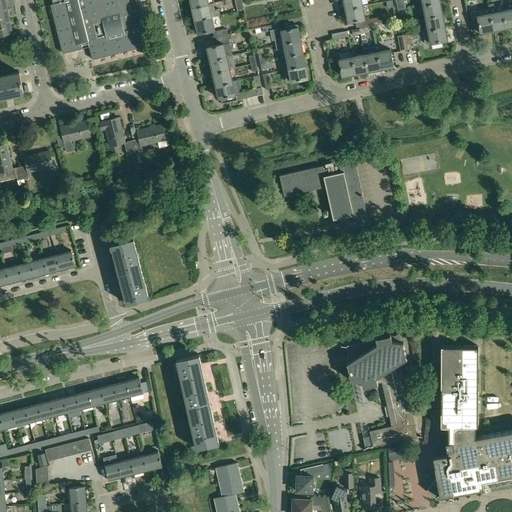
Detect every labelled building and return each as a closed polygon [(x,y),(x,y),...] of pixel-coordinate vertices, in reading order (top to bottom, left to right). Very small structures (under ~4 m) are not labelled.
[(51,0),(53,4),(50,5),(57,33),(63,53),(65,59),(77,56),(76,50),(82,49),(82,48),(89,46),(92,60),(148,46),(143,26),(136,0),(51,0)] [(244,9),(243,5),(241,0),(234,0),(237,10),(244,9)] [(343,0),(346,10),(362,7),(360,0),(343,0)] [(442,15),(440,2),(423,5),(425,18),(442,15)] [(208,4),(192,8),(195,21),(211,17),(220,15),(218,9),(214,10),(213,3),(208,4)] [(493,3),(488,4),(490,14),(493,30),(506,28),(503,11),(502,5),(494,7),(493,3)] [(503,11),(506,28),(511,26),(511,5),(510,6),(510,10),(503,11)] [(362,7),(346,10),(348,22),(347,22),(348,23),(355,21),(357,28),(383,23),(382,18),(368,21),(367,18),(365,19),(365,18),(364,18),(362,7)] [(0,10),(0,22),(9,21),(7,9),(0,10)] [(493,30),(490,14),(478,16),(478,15),(478,16),(477,12),(470,13),(473,26),(479,25),(480,33),(481,33),(481,32),(493,30)] [(444,28),(442,15),(425,18),(427,25),(423,25),(424,31),(428,30),(428,31),(444,28)] [(214,28),(211,17),(195,21),(197,32),(197,33),(214,29),(214,28)] [(0,35),(12,33),(9,21),(0,22),(0,35)] [(274,39),(275,44),(300,40),(298,28),(298,27),(281,30),(279,29),(278,24),(262,27),(263,32),(271,31),(272,37),(274,39)] [(447,39),(444,28),(428,31),(430,42),(430,43),(447,40),(447,39)] [(213,32),(214,38),(228,35),(226,29),(213,32)] [(347,32),(332,35),(333,41),(348,38),(347,32)] [(408,34),(402,35),(405,50),(411,49),(408,34)] [(228,35),(214,38),(215,43),(229,40),(228,35)] [(216,46),(206,48),(207,49),(210,60),(226,56),(232,55),(229,43),(230,43),(229,40),(215,43),(216,46)] [(300,40),(275,44),(276,50),(285,49),(286,56),(303,53),(300,40)] [(370,48),(363,49),(364,54),(367,71),(368,71),(368,73),(375,72),(375,70),(380,69),(377,52),(376,47),(370,48)] [(377,52),(380,69),(392,67),(393,67),(390,49),(389,49),(389,50),(377,52)] [(288,68),(305,65),(303,53),(286,56),(287,62),(280,64),(282,70),(283,69),(288,68)] [(367,71),(364,54),(352,57),(355,74),(360,72),(361,74),(367,73),(367,71)] [(210,60),(213,73),(229,69),(226,56),(210,60)] [(355,74),(352,57),(340,59),(339,59),(342,76),(343,76),(355,74)] [(307,77),(305,65),(288,68),(283,69),(286,82),(308,78),(308,77),(307,77)] [(213,73),(216,85),(232,82),(229,69),(213,73)] [(0,76),(0,97),(19,94),(23,93),(19,72),(0,76)] [(268,73),(262,74),(266,90),(271,88),(268,73)] [(218,98),(220,98),(221,104),(263,94),(261,87),(256,88),(239,92),(237,81),(232,82),(216,85),(218,97),(218,98)] [(118,145),(124,143),(124,142),(118,117),(103,121),(104,122),(99,123),(101,130),(105,129),(110,147),(111,153),(119,151),(118,145)] [(71,144),(71,140),(89,136),(86,121),(60,127),(62,135),(57,137),(59,149),(65,148),(66,152),(74,150),(72,143),(71,144)] [(137,157),(143,155),(141,146),(158,142),(159,148),(167,146),(166,140),(162,125),(137,131),(139,139),(133,140),(136,152),(137,157)] [(125,144),(124,143),(127,155),(129,154),(136,152),(133,140),(127,142),(127,143),(125,144)] [(17,180),(22,179),(20,167),(12,169),(6,144),(0,145),(0,181),(17,177),(17,180)] [(26,166),(20,167),(22,179),(29,178),(28,172),(53,166),(50,151),(24,157),(26,166)] [(368,162),(367,156),(340,162),(341,166),(324,170),(323,165),(279,175),(284,196),(326,187),(333,219),(341,217),(342,221),(339,222),(340,226),(343,225),(344,229),(369,224),(356,165),(368,162)] [(65,226),(51,230),(52,235),(66,231),(65,226)] [(119,274),(140,269),(133,240),(134,240),(134,239),(110,245),(111,246),(111,245),(119,274)] [(55,255),(59,270),(74,266),(74,267),(75,266),(71,250),(70,251),(55,255)] [(55,255),(43,258),(47,273),(59,270),(55,255)] [(30,261),(34,276),(47,273),(43,258),(30,261)] [(30,261),(18,265),(22,280),(34,276),(30,261)] [(5,268),(9,283),(22,280),(18,265),(5,268)] [(5,268),(0,269),(0,285),(9,283),(5,268)] [(140,269),(119,274),(126,303),(126,304),(149,298),(149,297),(148,298),(140,269)] [(368,447),(370,448),(373,446),(375,447),(377,445),(380,445),(382,444),(385,444),(387,443),(390,443),(392,442),(395,442),(397,441),(399,441),(402,440),(404,440),(407,439),(409,439),(411,438),(414,438),(416,436),(422,437),(422,436),(416,436),(404,378),(400,362),(406,359),(405,356),(405,353),(404,351),(404,348),(402,345),(403,342),(395,341),(394,336),(399,334),(399,333),(394,336),(392,336),(390,336),(390,334),(389,335),(376,338),(376,337),(375,338),(376,340),(375,340),(372,340),(370,341),(367,341),(365,343),(362,342),(360,344),(357,343),(355,345),(353,344),(350,346),(348,345),(346,347),(340,346),(340,347),(346,347),(349,362),(346,364),(348,366),(347,369),(349,372),(349,375),(350,377),(350,380),(361,382),(363,388),(364,388),(364,387),(376,384),(376,385),(378,385),(377,383),(381,382),(391,426),(369,431),(372,446),(370,447),(367,447),(363,450),(368,447)] [(440,426),(443,426),(448,426),(447,442),(445,443),(446,451),(447,450),(447,454),(432,457),(436,478),(426,490),(435,498),(482,489),(483,489),(482,482),(511,475),(511,430),(475,437),(475,426),(477,426),(478,346),(441,346),(440,426)] [(199,355),(176,360),(176,361),(177,361),(183,389),(205,384),(198,355),(199,355)] [(138,378),(126,381),(130,396),(142,393),(143,393),(139,377),(138,377),(138,378)] [(117,399),(130,396),(126,381),(113,384),(117,399)] [(113,384),(101,388),(105,402),(117,399),(113,384)] [(205,384),(183,389),(190,418),(212,414),(205,384)] [(105,402),(101,388),(88,391),(92,406),(105,402)] [(88,391),(76,394),(80,409),(92,406),(88,391)] [(80,409),(76,394),(63,397),(67,412),(80,409)] [(63,397),(51,401),(54,416),(67,412),(63,397)] [(38,404),(42,419),(54,416),(51,401),(38,404)] [(38,404),(25,407),(29,422),(42,419),(38,404)] [(13,411),(16,426),(29,422),(25,407),(13,411)] [(13,411),(0,414),(4,429),(16,426),(13,411)] [(218,443),(212,414),(190,418),(196,448),(196,449),(219,443),(218,443)] [(147,427),(148,431),(153,430),(151,422),(145,424),(146,427),(147,427)] [(145,424),(137,426),(139,433),(148,431),(147,427),(146,427),(145,424)] [(88,438),(82,440),(85,452),(92,450),(88,438)] [(78,454),(85,452),(82,440),(75,442),(78,454)] [(72,455),(78,454),(75,442),(69,443),(72,455)] [(66,457),(72,455),(69,443),(63,445),(66,457)] [(60,458),(66,457),(63,445),(57,447),(60,458)] [(54,460),(60,458),(57,447),(51,448),(54,460)] [(48,462),(54,460),(51,448),(45,450),(48,462)] [(143,456),(147,470),(161,467),(162,467),(158,451),(158,452),(143,456)] [(44,453),(37,455),(39,462),(46,461),(44,453)] [(143,456),(130,459),(134,474),(147,470),(143,456)] [(130,459),(118,462),(121,477),(134,474),(130,459)] [(109,480),(121,477),(118,462),(105,465),(105,464),(105,465),(108,481),(109,480)] [(329,462),(322,464),(306,468),(307,473),(303,474),(303,475),(297,475),(296,478),(294,480),(294,486),(296,488),(296,491),(312,492),(312,488),(314,487),(315,481),(312,479),(313,473),(324,470),(324,469),(330,467),(329,462)] [(220,476),(222,482),(238,478),(238,479),(240,478),(239,471),(236,472),(234,463),(216,467),(218,477),(220,476)] [(240,486),(238,479),(238,478),(222,482),(219,482),(221,491),(224,490),(225,496),(233,494),(233,495),(243,492),(242,486),(240,486)] [(370,486),(360,487),(361,507),(375,506),(374,493),(380,492),(379,478),(370,479),(370,486)] [(345,496),(348,490),(337,485),(331,497),(333,498),(336,511),(340,511),(348,511),(345,496)] [(71,503),(86,502),(84,487),(85,487),(85,486),(69,488),(71,503)] [(219,507),(220,511),(222,511),(236,509),(239,508),(237,502),(235,502),(233,495),(233,494),(225,496),(214,498),(216,507),(219,507)] [(293,499),(292,511),(310,511),(311,506),(321,507),(321,511),(330,511),(328,497),(311,497),(311,500),(293,499)] [(71,503),(71,511),(86,511),(86,502),(71,503)]
